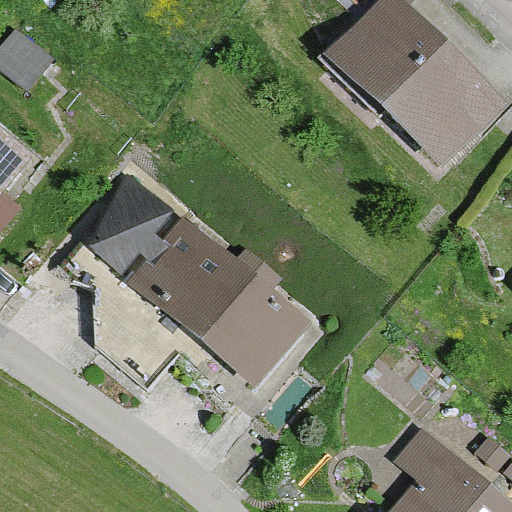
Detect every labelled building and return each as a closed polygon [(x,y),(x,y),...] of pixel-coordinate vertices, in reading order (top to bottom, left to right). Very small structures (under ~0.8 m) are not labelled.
[(408,8),(399,0),(379,0),(325,56),(443,169),(507,103),(408,8)] [(399,0),(408,8),(416,0),(399,0)] [(14,30),(0,48),(0,71),(29,93),(54,60),(14,30)] [(0,131),(0,195),(3,191),(31,156),(0,131)] [(173,213),(127,175),(88,247),(121,278),(141,254),(148,259),(164,239),(157,233),(173,213)] [(238,260),(183,216),(164,239),(148,259),(127,284),(256,389),(311,321),(273,290),(282,280),(246,250),(238,260)] [(93,348),(149,393),(179,356),(123,310),(95,288),(93,348)] [(511,511),(511,503),(423,428),(393,462),(416,482),(390,511),(511,511)]
